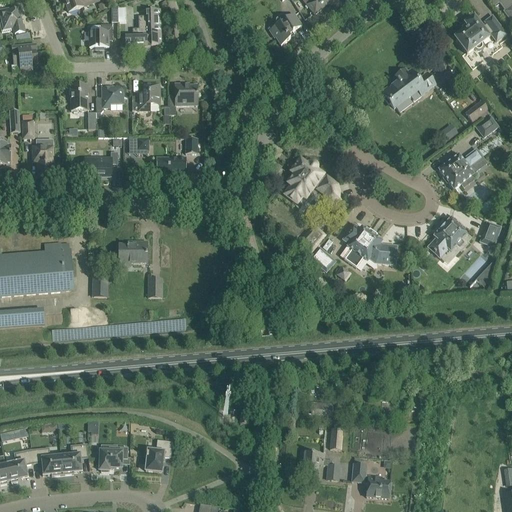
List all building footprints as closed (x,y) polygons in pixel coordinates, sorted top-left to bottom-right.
[(63,0),(69,14),(78,11),(84,9),(84,8),(102,1),(101,0),(63,0)] [(310,0),(311,1),(306,5),(305,5),(315,16),(321,12),(319,10),(331,0),(310,0)] [(511,0),(495,0),(499,5),(504,12),(502,13),(511,24),(511,23),(511,0)] [(10,9),(10,11),(1,13),(3,23),(3,24),(0,24),(0,25),(2,34),(11,32),(11,29),(13,29),(14,36),(25,34),(24,26),(22,27),(20,17),(22,16),(20,7),(10,9)] [(126,22),(126,9),(118,9),(118,21),(126,22)] [(138,18),(138,30),(132,30),(133,39),(125,39),(125,49),(147,48),(147,45),(151,44),(151,46),(161,46),(160,11),(150,11),(150,13),(145,13),(145,18),(138,18)] [(289,39),(294,36),(292,34),(302,28),(294,16),(287,20),(286,20),(284,18),(282,17),(279,18),(276,20),(275,23),(275,25),(277,27),(269,32),(274,40),(276,39),(281,47),(290,41),(289,39)] [(464,25),(465,26),(461,29),(464,32),(454,39),(467,56),(474,50),(476,52),(477,52),(479,52),(483,50),(483,48),(483,46),(482,44),(490,39),(489,38),(491,36),(496,44),(506,36),(492,18),(485,24),(486,25),(482,29),(474,18),(464,25)] [(89,34),(88,34),(88,43),(89,43),(89,50),(95,49),(95,51),(104,50),(104,49),(109,49),(109,46),(109,41),(112,41),(112,31),(112,27),(111,27),(101,27),(92,27),(90,30),(90,32),(90,33),(89,34)] [(18,54),(12,54),(14,67),(20,66),(20,72),(23,72),(33,71),(32,65),(38,64),(37,52),(31,52),(30,46),(20,47),(18,48),(18,54)] [(405,72),(395,80),(399,85),(383,96),(394,110),(418,92),(421,96),(435,86),(427,76),(418,83),(411,73),(408,75),(405,72)] [(132,105),(132,113),(150,113),(150,107),(160,107),(159,96),(159,86),(144,87),(144,89),(144,95),(138,95),(138,98),(132,98),(132,105)] [(185,86),(175,86),(175,96),(175,97),(175,108),(176,108),(188,108),(197,108),(197,88),(185,88),(185,86)] [(102,90),(103,93),(103,100),(96,100),(96,115),(101,115),(105,110),(108,110),(110,108),(110,107),(123,107),(123,92),(117,87),(114,90),(102,90)] [(69,97),(71,97),(71,113),(88,113),(88,98),(87,88),(69,88),(69,97)] [(474,126),(490,114),(481,102),(465,114),(474,126)] [(20,134),(19,112),(9,113),(11,135),(20,134)] [(96,115),(88,115),(88,132),(96,132),(96,115)] [(476,129),(484,139),(498,129),(490,118),(476,129)] [(22,142),(35,141),(34,122),(21,123),(22,142)] [(446,144),(458,135),(451,126),(439,135),(446,144)] [(0,166),(7,167),(7,164),(11,164),(11,147),(7,147),(7,144),(3,144),(3,140),(0,139),(0,166)] [(148,139),(137,139),(138,151),(148,151),(148,139)] [(186,156),(198,156),(198,140),(186,140),(186,156)] [(36,149),(32,149),(33,165),(37,165),(37,176),(42,176),(42,178),(49,178),(49,176),(53,176),(53,142),(36,142),(36,149)] [(447,166),(439,172),(454,192),(461,186),(472,178),(474,177),(473,176),(469,171),(468,169),(472,166),(473,168),(484,160),(476,150),(466,158),(467,159),(463,162),(462,161),(459,157),(447,166)] [(85,160),(85,178),(111,179),(111,167),(118,167),(118,155),(111,155),(111,161),(85,160)] [(186,160),(156,160),(156,165),(154,167),(154,172),(156,174),(156,178),(159,178),(159,180),(170,180),(170,178),(186,178),(186,160)] [(327,178),(326,179),(323,177),(323,176),(316,171),(317,170),(317,169),(317,168),(317,167),(317,166),(316,165),(316,164),(315,164),(314,163),(313,163),(312,163),(311,163),(310,163),(310,164),(309,164),(308,165),(307,166),(300,161),(291,173),(295,176),(288,185),(291,187),(285,196),(297,205),(311,186),(314,188),(315,188),(318,190),(318,191),(324,195),(326,206),(341,203),(337,186),(327,178)] [(490,202),(479,210),(483,216),(484,215),(484,216),(492,219),(499,214),(494,207),(490,202)] [(429,249),(428,250),(429,251),(429,250),(439,260),(440,261),(448,252),(450,253),(454,248),(461,254),(462,253),(468,246),(468,247),(469,246),(468,245),(467,245),(463,240),(467,236),(468,235),(467,234),(452,221),(451,220),(450,221),(445,227),(445,226),(444,227),(444,228),(441,231),(440,232),(435,238),(434,238),(435,239),(436,241),(429,249)] [(481,245),(481,244),(493,249),(494,249),(501,229),(500,229),(488,225),(489,225),(487,224),(487,225),(481,243),(480,243),(480,244),(481,245)] [(360,231),(354,227),(343,242),(353,250),(344,261),(356,270),(365,258),(376,266),(395,268),(397,249),(383,247),(380,246),(382,243),(362,229),(360,231)] [(311,253),(325,238),(315,229),(301,244),(311,253)] [(0,256),(0,298),(61,294),(61,293),(74,292),(71,251),(54,252),(54,245),(44,246),(45,253),(0,256)] [(133,245),(133,247),(119,247),(119,264),(146,264),(147,245),(133,245)] [(310,260),(326,274),(336,264),(319,250),(310,260)] [(498,264),(496,262),(476,283),(484,290),(479,295),(488,295),(498,264)] [(162,280),(156,280),(156,276),(147,276),(147,300),(162,300),(162,280)] [(108,299),(108,279),(92,279),(92,299),(108,299)] [(0,330),(44,327),(44,316),(43,311),(0,314),(0,330)] [(186,320),(165,322),(166,331),(186,330),(186,320)] [(100,328),(53,330),(53,340),(100,338),(100,328)] [(331,417),(332,405),(312,404),(311,416),(331,417)] [(242,413),(240,426),(248,427),(249,413),(242,413)] [(88,423),(87,434),(91,434),(96,434),(96,428),(98,428),(98,424),(88,423)] [(341,453),(342,432),(331,431),(329,452),(341,453)] [(148,452),(147,456),(146,459),(147,459),(146,473),(162,475),(163,467),(164,459),(171,460),(173,444),(157,442),(156,453),(148,452)] [(87,447),(71,448),(72,457),(61,458),(63,477),(74,476),(74,474),(83,473),(82,468),(81,468),(80,461),(88,460),(87,447)] [(109,473),(109,470),(121,470),(122,462),(128,462),(128,460),(128,450),(109,449),(109,454),(100,453),(100,464),(98,464),(98,471),(100,471),(100,472),(101,473),(101,474),(108,474),(108,473),(109,473)] [(61,458),(50,459),(49,450),(32,452),(34,466),(43,465),(43,472),(42,472),(43,478),(52,477),(52,478),(63,477),(61,458)] [(32,452),(14,456),(16,465),(5,467),(9,484),(11,484),(11,485),(19,484),(19,482),(21,481),(21,482),(29,480),(28,474),(27,475),(25,468),(34,466),(32,452)] [(318,467),(328,468),(327,482),(338,483),(339,468),(334,468),(334,462),(324,462),(325,456),(305,454),(303,472),(318,473),(318,467)] [(376,479),(366,478),(367,468),(354,466),(352,484),(368,485),(366,499),(389,501),(390,484),(376,483),(376,479)] [(0,487),(8,486),(7,484),(9,484),(5,467),(0,468),(0,487)]
